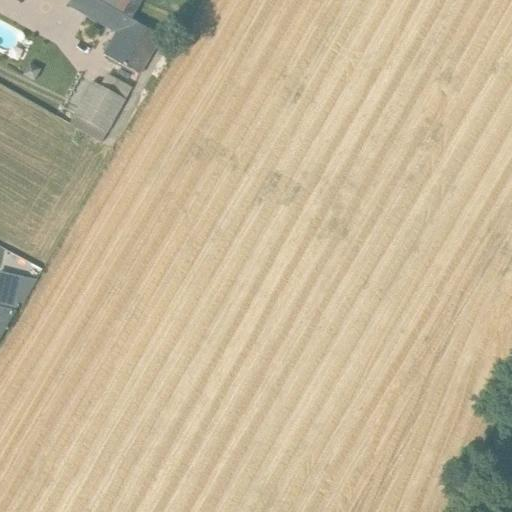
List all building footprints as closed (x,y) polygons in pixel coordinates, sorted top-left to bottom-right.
[(103,61),(140,82),(162,44),(131,26),(85,0),(75,0),(68,12),(115,39),(103,61)] [(141,8),(127,0),(85,0),(131,26),(141,8)] [(102,148),(132,94),(131,94),(106,80),(99,91),(92,87),(73,121),(74,122),(69,131),(99,148),(102,148)] [(18,308),(26,309),(37,287),(0,277),(0,313),(15,317),(18,308)] [(0,343),(15,317),(0,313),(0,343)]
